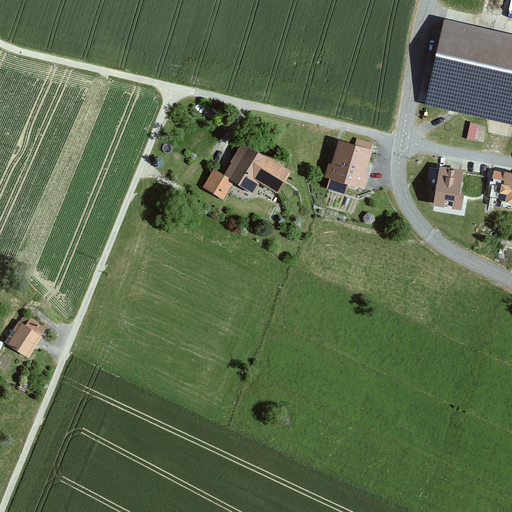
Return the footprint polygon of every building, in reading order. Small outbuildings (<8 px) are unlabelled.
[(511,34),(444,19),(424,105),(511,124),(511,34)] [(471,120),(467,136),(484,141),(488,125),(471,120)] [(373,150),(339,139),(332,164),(328,163),(324,177),(365,189),(369,175),(365,173),(373,150)] [(213,168),(202,187),(224,200),(234,183),(253,194),(260,183),(278,193),(291,171),(243,143),(224,174),(213,168)] [(464,170),(439,166),(433,205),(444,207),(445,205),(452,206),(452,208),(461,210),(464,193),(460,192),(464,170)] [(511,173),(494,170),(492,178),(504,180),(503,184),(501,183),(499,193),(501,193),(499,201),(511,202),(511,173)] [(19,322),(41,336),(45,329),(24,315),(19,322)] [(18,321),(4,342),(29,358),(43,337),(41,336),(19,322),(18,321)]
